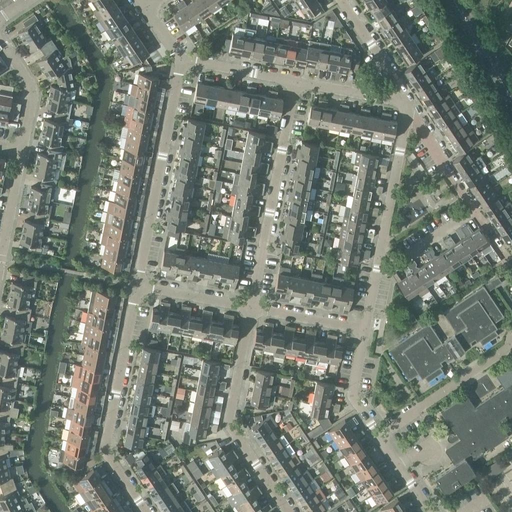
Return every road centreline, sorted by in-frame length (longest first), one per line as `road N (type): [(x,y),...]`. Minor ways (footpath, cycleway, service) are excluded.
road 1 (residential): [(146,511),(105,451),(141,285)]
road 2 (residential): [(251,307),(295,80)]
road 3 (residential): [(141,285),(182,61)]
road 4 (residential): [(288,511),(229,420),(251,307)]
road 5 (residential): [(377,267),(409,105)]
road 6 (residential): [(379,436),(511,349)]
road 7 (residential): [(409,105),(340,0)]
road 8 (residential): [(472,210),(409,105)]
